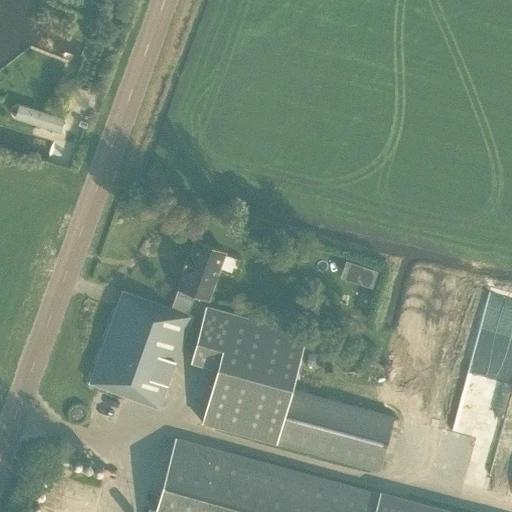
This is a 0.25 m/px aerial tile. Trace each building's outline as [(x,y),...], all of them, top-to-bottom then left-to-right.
[(59,133),(64,119),(19,105),(14,120),(59,133)] [(226,252),(194,241),(189,255),(187,254),(180,273),(182,273),(176,289),(177,289),(170,309),(125,292),(91,384),(159,409),(193,316),(187,314),(194,295),(209,300),(226,252)] [(306,333),(205,306),(189,364),(215,371),(200,424),(378,473),(394,417),(291,389),(306,333)] [(441,511),(379,495),(172,439),(152,511),(441,511)] [(48,474),(44,490),(55,493),(59,477),(48,474)]
